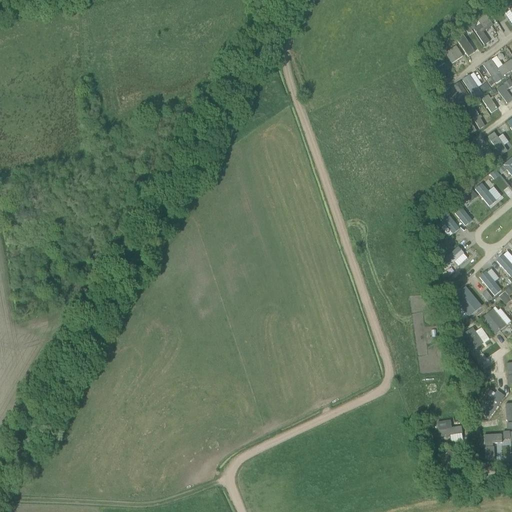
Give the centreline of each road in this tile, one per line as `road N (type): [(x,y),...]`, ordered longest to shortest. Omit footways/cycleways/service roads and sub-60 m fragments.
road 1 (track): [(242,511),(229,481),(238,459),(379,393),(389,376),(283,63),(312,0)]
road 2 (track): [(229,481),(153,507),(0,496)]
